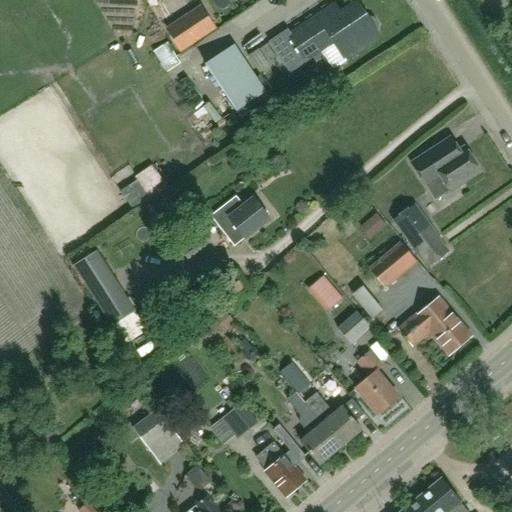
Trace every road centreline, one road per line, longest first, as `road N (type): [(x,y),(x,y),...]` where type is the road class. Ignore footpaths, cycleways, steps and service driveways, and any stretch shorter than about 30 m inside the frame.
road 1 (tertiary): [(333,511),(511,355)]
road 2 (unclassified): [(511,131),(426,0)]
